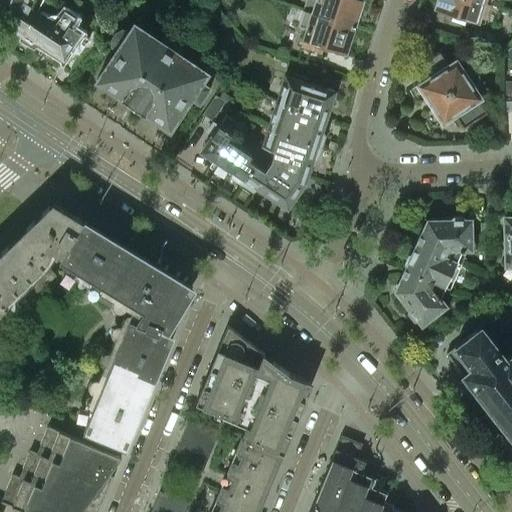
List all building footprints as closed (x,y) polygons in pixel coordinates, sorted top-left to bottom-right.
[(35,11),(40,0),(0,0),(0,15),(10,22),(10,28),(21,35),(36,11),(35,11)] [(354,25),(362,0),(304,0),(302,8),(354,25)] [(484,23),(491,4),(479,0),(436,0),(434,7),(453,13),(452,14),(465,18),(466,17),(484,23)] [(81,32),(71,25),(80,13),(68,5),(65,10),(64,9),(60,14),(54,10),(48,19),(36,11),(21,35),(31,41),(36,39),(63,57),(72,44),(73,44),(78,47),(83,39),(79,36),(81,32)] [(345,53),(354,25),(302,8),(295,30),(303,33),(299,46),(322,53),(323,48),(329,50),(330,48),(345,53)] [(204,81),(210,72),(135,22),(129,31),(124,28),(118,30),(113,37),(113,46),(117,48),(96,79),(122,96),(122,98),(143,112),(145,111),(169,128),(190,97),(191,97),(201,104),(212,87),(204,81)] [(478,96),(472,87),(475,86),(476,85),(476,84),(477,83),(478,82),(478,80),(478,79),(479,78),(478,76),(478,75),(478,74),(477,73),(476,71),(476,70),(475,69),(472,68),(471,68),(470,67),(468,67),(467,67),(464,68),(463,68),(461,70),(455,61),(448,65),(439,51),(417,66),(427,80),(420,84),(443,119),(453,112),(463,127),(486,112),(476,97),(478,96)] [(334,96),(334,89),(329,86),(325,87),(309,82),(310,77),(293,71),(292,76),(286,75),(278,102),(325,118),(331,98),(334,96)] [(511,81),(502,81),(502,94),(511,94),(511,81)] [(210,119),(224,99),(214,93),(201,113),(210,119)] [(321,129),(325,118),(278,102),(269,129),(322,145),(326,133),(321,129)] [(252,154),(228,138),(239,121),(228,114),(227,113),(220,124),(215,120),(207,131),(213,134),(202,150),(232,170),(231,175),(242,182),(254,163),(248,159),(252,154)] [(318,157),(322,145),(269,129),(264,146),(274,149),(271,159),(283,166),(306,173),(307,170),(309,169),(312,158),(318,157)] [(303,184),(306,173),(283,166),(271,159),(265,168),(264,169),(254,163),(242,182),(253,189),(258,187),(280,201),(282,205),(287,207),(291,204),(291,200),(296,193),(297,194),(304,185),(303,184)] [(59,259),(81,219),(55,203),(0,255),(0,323),(3,325),(56,274),(52,270),(59,259)] [(476,250),(476,231),(470,231),(470,219),(465,219),(462,215),(452,215),(450,219),(437,219),(433,216),(423,222),(424,228),(418,241),(462,262),(468,250),(476,250)] [(163,333),(171,321),(172,321),(173,319),(172,319),(178,309),(178,310),(180,308),(179,307),(185,298),(187,297),(186,296),(188,292),(189,292),(189,291),(187,285),(187,284),(186,284),(182,282),(183,281),(181,280),(180,281),(160,268),(160,267),(156,265),(155,265),(135,253),(135,252),(131,249),(131,250),(110,238),(111,237),(106,234),(106,235),(85,222),(86,222),(84,220),(84,221),(81,219),(59,259),(129,301),(77,426),(125,446),(125,444),(126,444),(170,337),(171,336),(163,333)] [(488,250),(488,236),(479,236),(479,251),(488,250)] [(450,289),(462,262),(418,241),(414,251),(409,252),(404,262),(407,266),(406,267),(445,286),(450,289)] [(440,295),(442,293),(445,286),(406,267),(400,281),(396,284),(397,295),(402,296),(410,306),(408,311),(415,318),(419,319),(422,322),(431,315),(435,320),(450,308),(440,295)] [(480,287),(475,298),(481,300),(486,289),(480,287)] [(37,311),(34,323),(43,325),(45,313),(37,311)] [(311,384),(303,381),(304,379),(305,378),(288,372),(288,371),(273,359),(267,372),(258,368),(264,353),(228,325),(218,348),(217,348),(217,349),(202,384),(203,385),(198,397),(197,397),(197,398),(196,401),(195,401),(246,423),(288,439),(289,435),(290,435),(291,434),(305,399),(304,398),(310,386),(311,385),(310,385),(311,384)] [(511,351),(504,358),(488,336),(487,338),(478,327),(446,352),(511,436),(511,351)] [(203,470),(219,431),(189,418),(173,457),(177,459),(178,458),(199,467),(198,468),(203,470)] [(267,490),(282,452),(283,452),(284,451),(283,451),(284,448),(285,448),(284,447),(288,439),(246,423),(241,435),(241,434),(240,435),(241,436),(236,448),(235,448),(230,460),(231,460),(226,472),(225,472),(225,473),(226,473),(221,484),(220,483),(220,484),(221,484),(219,488),(218,488),(219,489),(216,497),(215,497),(210,508),(211,509),(209,511),(257,511),(262,501),(263,501),(268,490),(267,490)] [(84,511),(97,511),(112,476),(107,474),(121,456),(48,425),(36,452),(30,449),(19,476),(12,473),(0,501),(20,509),(19,511),(64,511),(67,505),(84,511)] [(378,511),(384,500),(387,490),(373,484),(376,476),(361,470),(363,466),(365,460),(356,457),(360,446),(340,438),(308,511),(378,511)] [(185,511),(189,503),(185,501),(184,502),(163,494),(164,492),(159,491),(150,511),(185,511)] [(403,511),(391,507),(393,504),(384,500),(378,511),(403,511)]
